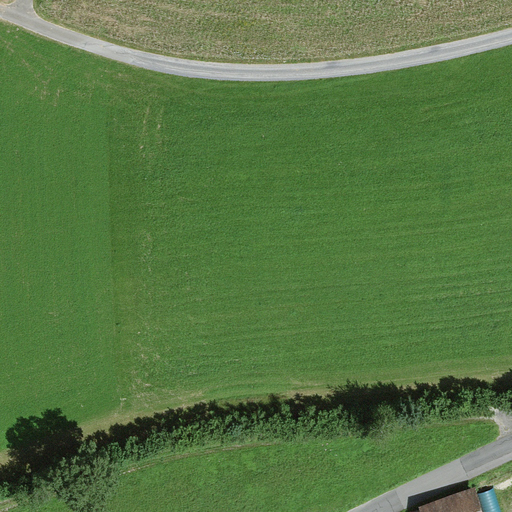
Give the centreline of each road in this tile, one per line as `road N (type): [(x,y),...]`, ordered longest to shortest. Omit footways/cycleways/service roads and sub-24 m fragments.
road 1 (track): [(95,46),(159,63),(280,73),(422,56),(511,34)]
road 2 (unclassified): [(387,511),(511,451)]
